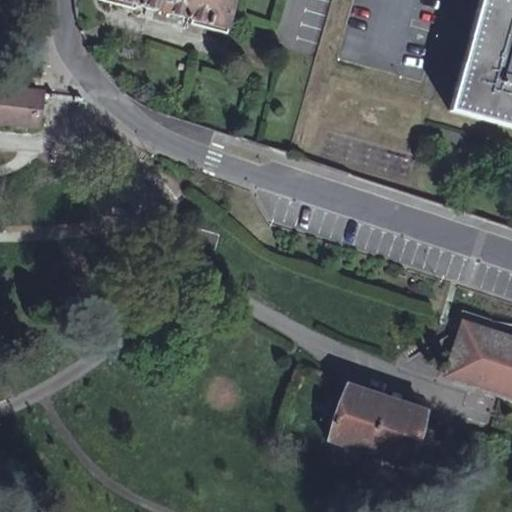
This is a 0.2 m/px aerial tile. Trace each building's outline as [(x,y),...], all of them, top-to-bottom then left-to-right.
[(96,0),(97,2),(100,3),(133,11),(134,4),(121,0),(96,0)] [(234,0),(121,0),(134,4),(192,19),(210,24),(211,18),(228,23),(234,0)] [(511,0),(469,0),(440,107),(511,126),(511,0)] [(228,23),(211,18),(210,24),(192,19),(190,27),(225,36),(228,23)] [(43,85),(0,79),(0,120),(37,125),(43,85)] [(471,321),(464,318),(458,337),(465,339),(471,321)] [(511,334),(471,321),(465,339),(458,337),(447,369),(464,375),(462,381),(473,384),(511,397),(511,334)] [(464,375),(447,369),(445,375),(462,381),(464,375)] [(426,411),(346,384),(340,401),(330,397),(323,418),(334,422),(327,441),(406,466),(413,448),(424,451),(431,432),(420,427),(426,411)]
